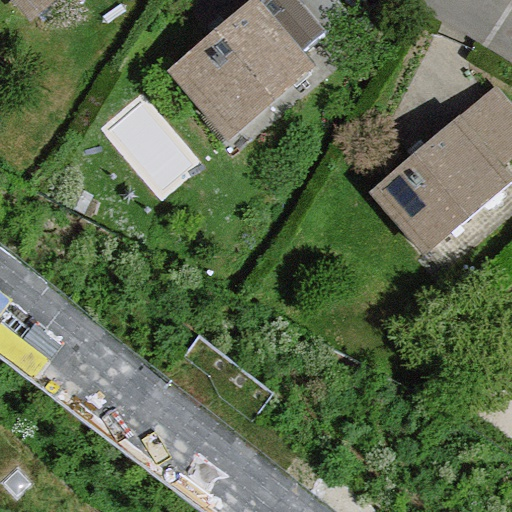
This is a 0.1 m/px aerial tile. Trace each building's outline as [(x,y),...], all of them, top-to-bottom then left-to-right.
[(18,0),(33,17),(52,0),(18,0)] [(269,0),(264,5),(303,51),(341,19),(325,0),(269,0)] [(264,5),(180,77),(230,136),(285,89),(277,80),(307,55),(303,51),(264,5)] [(462,124),(500,171),(511,160),(511,106),(500,92),(462,124)] [(462,124),(378,197),(427,256),(482,209),(474,200),(504,175),(500,171),(462,124)] [(0,511),(101,511),(57,468),(0,412),(0,511)]
